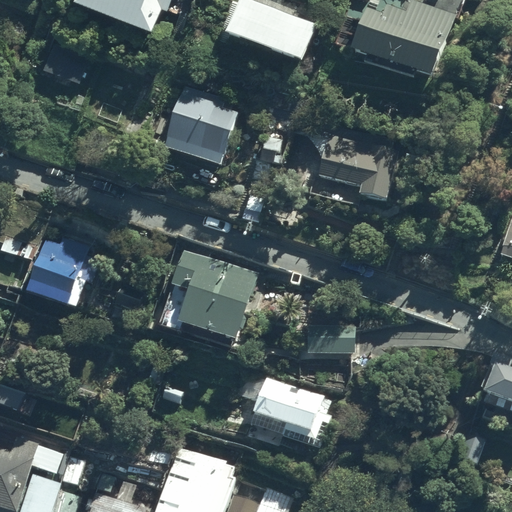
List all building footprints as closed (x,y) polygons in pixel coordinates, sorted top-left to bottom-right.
[(81,0),(80,4),(158,33),(166,11),(171,12),(175,0),(81,0)] [(321,23),(258,0),(242,0),(231,32),(309,60),(321,23)] [(438,74),(459,14),(415,0),(413,0),(409,12),(389,6),(386,15),(370,9),(356,48),(438,74)] [(228,99),(186,87),(166,145),(225,164),(242,113),(234,110),(236,104),(227,101),(228,99)] [(333,123),(331,130),(321,176),(364,186),(363,192),(393,199),(394,193),(397,194),(403,167),(398,166),(404,139),(333,123)] [(55,241),(46,239),(29,289),(80,306),(89,280),(96,282),(103,259),(91,255),(94,247),(57,235),(55,241)] [(263,272),(186,250),(160,324),(236,350),(263,272)] [(359,323),(309,323),(309,354),(358,354),(359,323)] [(511,363),(501,359),(490,390),(491,391),(487,401),(511,410),(511,363)] [(335,398),(266,378),(251,429),(326,450),(335,419),(329,418),(335,398)] [(19,511),(20,511),(33,475),(36,466),(59,474),(67,449),(20,436),(15,451),(0,446),(0,511),(18,511),(19,511)] [(231,462),(181,446),(159,511),(225,511),(236,478),(234,477),(237,468),(229,465),(231,462)] [(33,475),(20,511),(53,511),(63,484),(33,475)] [(122,482),(117,498),(98,492),(93,507),(95,508),(93,511),(147,511),(149,508),(134,503),(139,487),(122,482)] [(262,504),(236,496),(231,511),(290,511),(295,496),(268,487),(262,504)]
